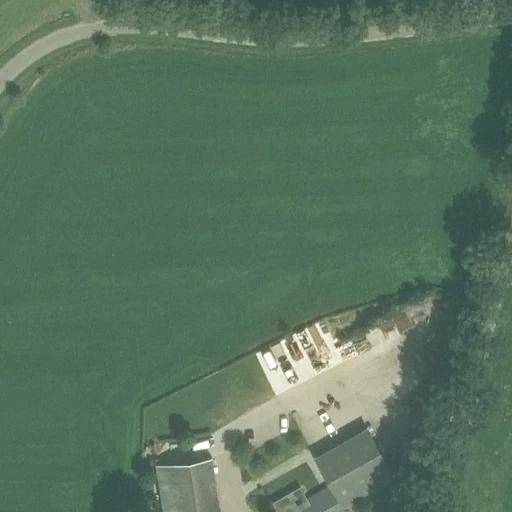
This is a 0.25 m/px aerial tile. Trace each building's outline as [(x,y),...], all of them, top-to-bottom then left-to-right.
[(431,301),(412,310),(421,329),(440,320),(431,301)] [(368,370),(383,367),(379,352),(364,356),(368,370)] [(345,505),(344,506),(396,475),(366,425),(314,455),(345,505)] [(425,437),(415,434),(413,440),(423,443),(425,437)] [(213,511),(212,504),(219,502),(212,455),(156,464),(164,511),(213,511)] [(331,483),(293,505),(296,511),(333,511),(344,506),(331,483)]
